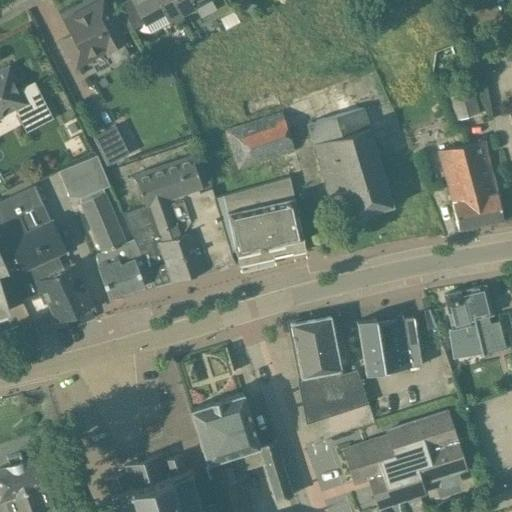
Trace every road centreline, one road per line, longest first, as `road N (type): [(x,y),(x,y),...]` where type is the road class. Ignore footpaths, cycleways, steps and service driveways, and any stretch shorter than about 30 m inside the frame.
road 1 (tertiary): [(241,310),(511,249)]
road 2 (tertiary): [(0,377),(241,310)]
road 3 (residential): [(241,310),(309,511)]
